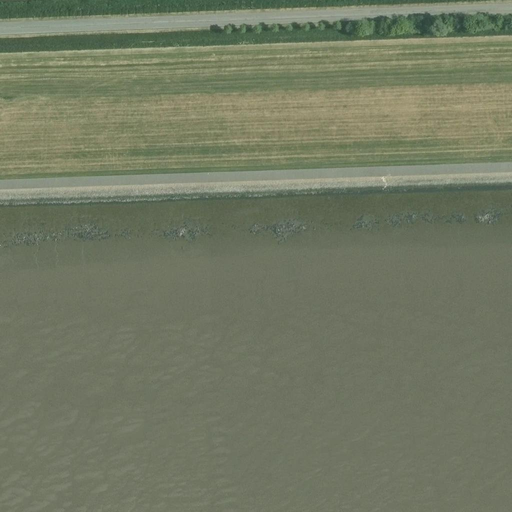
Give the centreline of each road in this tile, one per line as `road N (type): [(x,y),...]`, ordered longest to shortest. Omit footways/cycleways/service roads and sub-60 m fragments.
road 1 (track): [(511,168),(0,186)]
road 2 (residential): [(338,13),(0,27)]
road 3 (unclassified): [(511,8),(338,13)]
